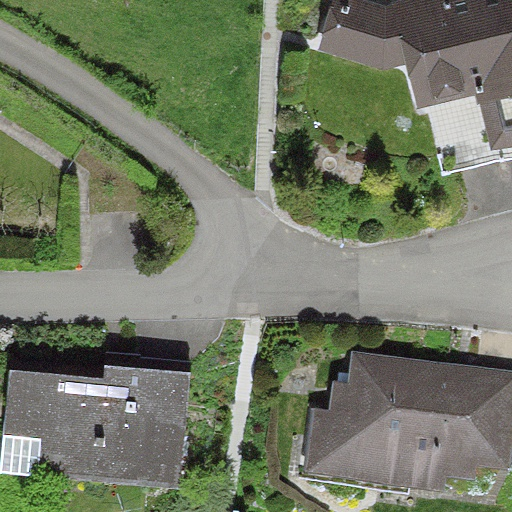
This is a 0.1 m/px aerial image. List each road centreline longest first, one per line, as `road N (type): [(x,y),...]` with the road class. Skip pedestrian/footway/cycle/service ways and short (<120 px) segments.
road 1 (residential): [(260,273),(228,211),(190,173),(124,119),(0,41)]
road 2 (residential): [(0,299),(186,293),(260,273)]
road 3 (residential): [(260,273),(441,274),(508,265)]
